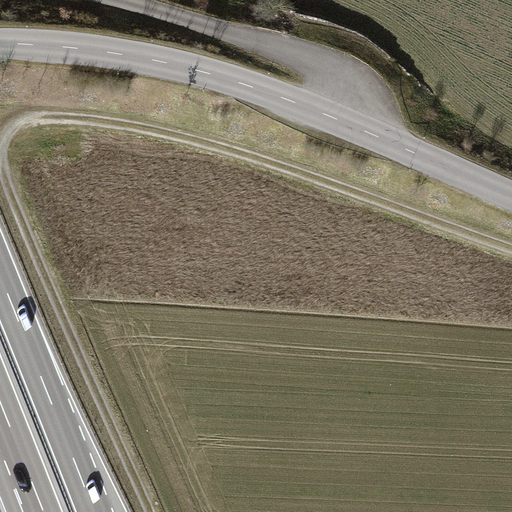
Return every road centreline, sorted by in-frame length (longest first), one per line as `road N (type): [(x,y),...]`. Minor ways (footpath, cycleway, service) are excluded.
road 1 (track): [(511,247),(192,138),(67,116),(22,122),(3,142),(2,168),(150,511)]
road 2 (tertiary): [(0,43),(204,71),(511,195)]
road 3 (track): [(332,117),(339,78),(319,60),(119,0)]
road 4 (trunk): [(95,511),(0,271)]
road 5 (trunk): [(0,398),(44,511)]
